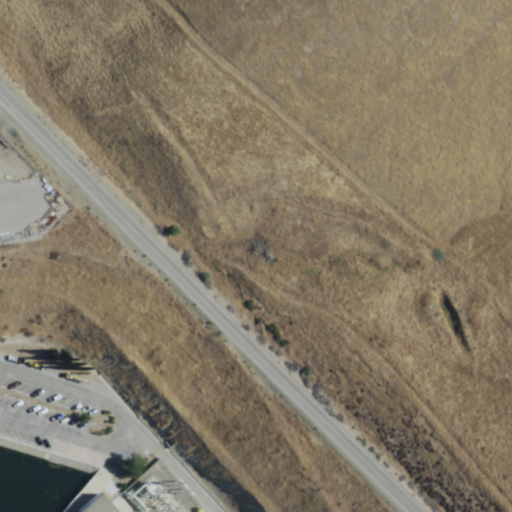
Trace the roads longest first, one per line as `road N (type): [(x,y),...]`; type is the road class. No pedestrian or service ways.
road 1 (residential): [(0,94),(414,511)]
road 2 (residential): [(215,511),(110,405),(0,367)]
